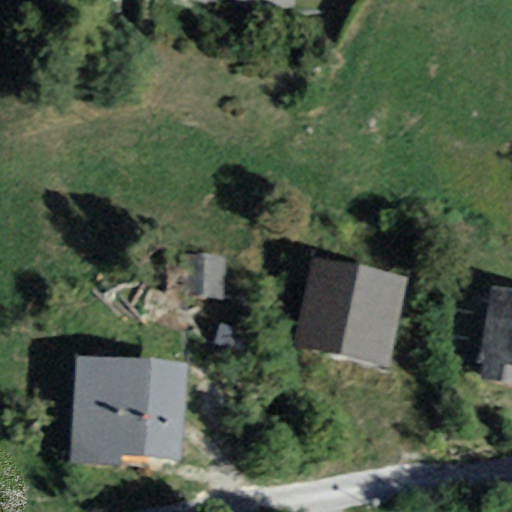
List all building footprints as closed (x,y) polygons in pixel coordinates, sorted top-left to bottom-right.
[(117,0),(63,0),(62,15),(116,18),(117,0)] [(178,0),(179,1),(265,13),(266,0),(178,0)] [(409,286),(301,265),(282,364),(389,385),(409,286)] [(511,303),(489,300),(477,377),(511,382),(511,303)] [(184,374),(70,368),(64,476),(121,479),(121,470),(178,473),(184,374)]
